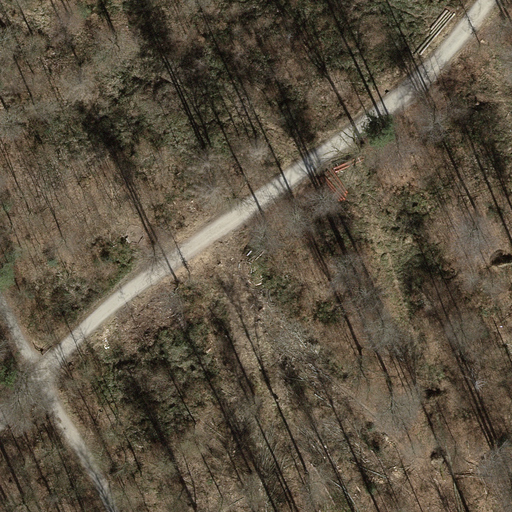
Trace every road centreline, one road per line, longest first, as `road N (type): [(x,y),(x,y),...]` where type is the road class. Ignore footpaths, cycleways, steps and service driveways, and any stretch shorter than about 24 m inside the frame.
road 1 (track): [(0,418),(37,372),(123,295),(405,93),(486,0)]
road 2 (track): [(113,511),(0,303)]
